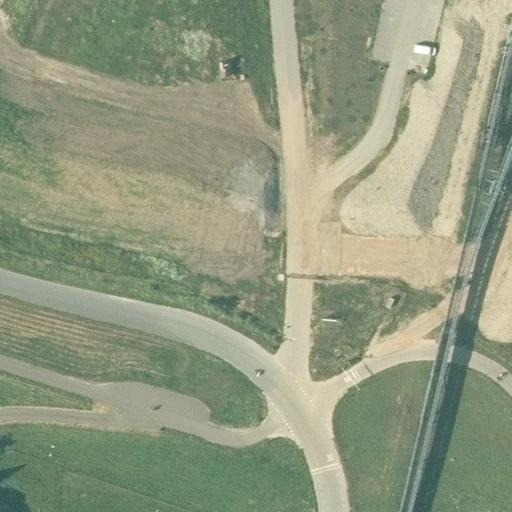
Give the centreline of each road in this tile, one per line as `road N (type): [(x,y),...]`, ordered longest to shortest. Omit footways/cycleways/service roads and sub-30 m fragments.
road 1 (unclassified): [(298,409),(238,352),(187,327),(0,281)]
road 2 (unclassified): [(298,409),(238,440),(0,363)]
road 3 (unclassified): [(511,387),(458,355),(420,353),(383,360),(298,409)]
